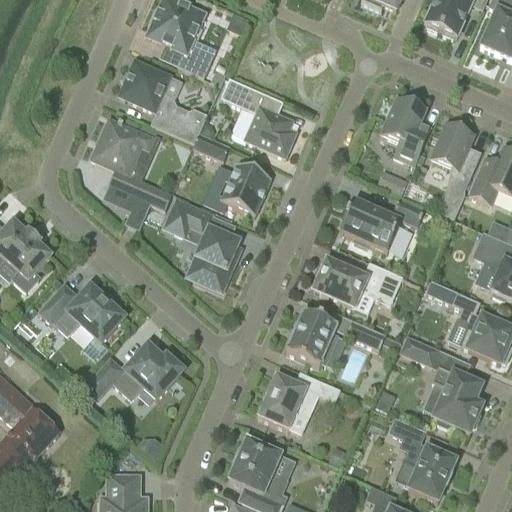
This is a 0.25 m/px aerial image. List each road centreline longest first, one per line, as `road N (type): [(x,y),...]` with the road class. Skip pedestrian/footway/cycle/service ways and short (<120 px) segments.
road 1 (residential): [(231,362),(57,209),(49,191),(54,156),(124,0)]
road 2 (residential): [(231,362),(366,57)]
road 3 (residential): [(511,121),(366,57)]
road 4 (residential): [(183,511),(183,479),(231,362)]
road 5 (residential): [(366,57),(240,0)]
